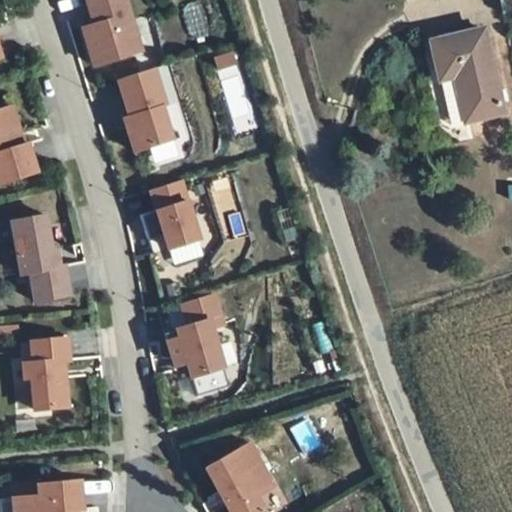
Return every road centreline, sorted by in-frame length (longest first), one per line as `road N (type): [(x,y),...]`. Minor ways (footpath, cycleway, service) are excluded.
road 1 (unclassified): [(266,0),(295,116),(438,511)]
road 2 (residential): [(31,0),(110,253),(141,486)]
